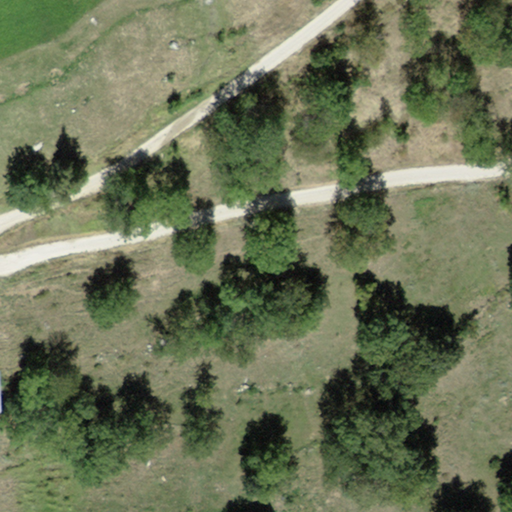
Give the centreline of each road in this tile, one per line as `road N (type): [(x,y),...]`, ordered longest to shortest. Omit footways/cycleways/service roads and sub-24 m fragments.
road 1 (track): [(0,266),(251,203),(390,175),(511,162)]
road 2 (track): [(346,0),(136,155),(71,193),(0,220)]
